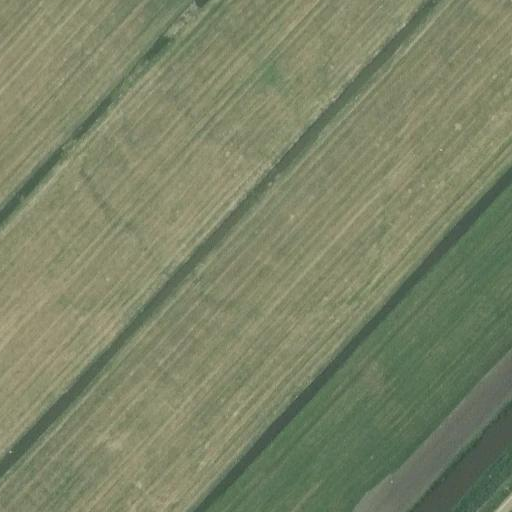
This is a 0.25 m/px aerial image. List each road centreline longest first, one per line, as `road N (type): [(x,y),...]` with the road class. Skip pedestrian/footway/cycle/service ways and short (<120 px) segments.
road 1 (residential): [(296,0),(130,182)]
road 2 (residential): [(130,182),(0,326)]
